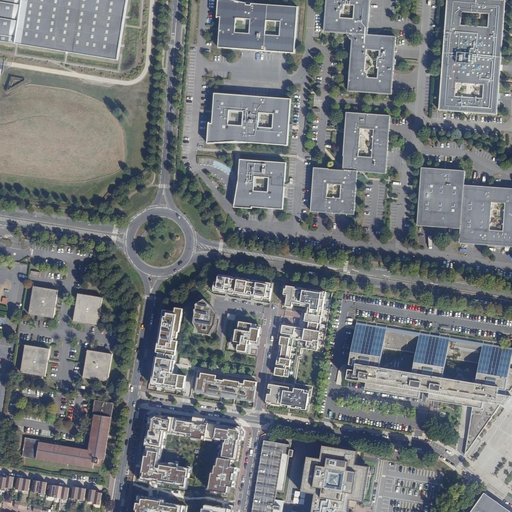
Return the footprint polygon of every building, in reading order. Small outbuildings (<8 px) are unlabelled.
[(0,0),(0,41),(16,44),(18,44),(66,52),(68,53),(119,61),(119,57),(120,54),(124,27),(124,24),(128,0),(0,0)] [(252,5),(247,5),(247,3),(231,0),(218,0),(219,0),(218,2),(217,18),(218,18),(218,17),(221,17),(218,48),(295,53),(298,7),(252,4),(252,5)] [(326,0),(324,32),(347,34),(351,41),(352,41),(349,91),(392,95),(396,37),(368,35),(370,0),(326,0)] [(504,0),(447,0),(439,110),(497,115),(506,0),(504,0)] [(209,123),(207,144),(236,142),(288,146),(291,99),(215,93),(212,124),(210,123),(209,123)] [(347,113),(343,167),(341,164),(337,168),(340,170),(314,168),(311,212),(355,215),(358,172),(386,174),(391,116),(347,113)] [(238,182),(237,206),(252,207),(283,210),(287,163),(240,159),(238,182)] [(511,188),(464,185),(465,171),(422,168),(417,226),(460,229),(460,243),(511,246),(511,188)] [(237,206),(238,182),(234,207),(252,209),(252,207),(237,206)] [(233,277),(219,275),(218,283),(215,282),(213,293),(270,302),(273,289),(270,288),(271,283),(253,280),(253,282),(250,281),(250,280),(236,277),(236,279),(233,279),(233,277)] [(275,375),(289,377),(294,339),(307,341),(306,349),(318,351),(321,331),(318,331),(319,323),(321,324),(326,292),(286,285),(284,295),(288,295),(286,306),(293,307),(293,305),(308,307),(306,321),(309,322),(308,329),(283,326),(279,345),(281,345),(279,357),(277,357),(275,375)] [(34,287),(30,314),(54,318),(58,291),(34,287)] [(78,294),(74,321),(98,325),(103,298),(78,294)] [(205,299),(197,304),(197,309),(195,310),(196,314),(194,323),(199,333),(211,335),(216,324),(218,314),(213,307),(205,299)] [(178,387),(185,388),(187,376),(174,374),(176,360),(174,360),(174,355),(176,356),(178,341),(174,340),(175,338),(178,338),(179,332),(180,332),(184,309),(176,307),(175,311),(164,310),(163,313),(165,313),(165,317),(162,316),(161,325),(163,325),(163,327),(161,327),(158,342),(161,342),(160,348),(158,347),(157,352),(159,352),(158,357),(156,356),(156,360),(158,361),(157,365),(155,365),(153,375),(154,375),(154,381),(155,381),(155,385),(171,387),(171,386),(174,386),(174,388),(178,388),(178,387)] [(253,324),(240,322),(239,330),(237,329),(235,341),(239,342),(238,350),(247,352),(249,345),(251,345),(251,341),(258,342),(260,330),(253,328),(253,324)] [(508,402),(511,396),(511,395),(506,395),(507,390),(511,391),(511,388),(511,368),(510,368),(511,366),(511,357),(511,347),(357,322),(350,365),(356,366),(356,370),(349,369),(347,379),(367,383),(366,389),(420,398),(421,392),(425,392),(430,393),(429,400),(466,406),(469,406),(473,407),(465,455),(477,438),(501,405),(506,405),(508,402)] [(26,345),(21,372),(45,376),(50,349),(26,345)] [(88,350),(84,378),(108,381),(112,354),(88,350)] [(305,370),(308,370),(308,363),(301,362),(300,371),(305,371),(305,370)] [(247,400),(255,401),(258,382),(256,381),(246,380),(245,384),(240,383),(241,382),(225,379),(225,380),(217,379),(217,375),(202,373),(201,378),(199,378),(197,389),(205,391),(205,393),(209,393),(210,392),(218,393),(218,395),(223,396),(223,393),(238,395),(238,398),(242,399),(243,397),(247,398),(247,400)] [(290,388),(270,384),(266,405),(288,409),(288,405),(292,406),(292,407),(307,410),(310,394),(305,393),(306,390),(295,388),(294,392),(289,392),(290,388)] [(101,467),(102,460),(104,450),(106,451),(114,403),(95,400),(89,436),(91,436),(89,449),(62,445),(62,443),(26,438),(23,457),(94,468),(94,466),(101,467)] [(146,446),(161,448),(163,448),(166,432),(184,435),(186,419),(155,414),(150,418),(149,425),(150,425),(149,430),(148,430),(146,446)] [(193,420),(186,419),(184,435),(187,435),(187,437),(206,440),(206,438),(213,440),(216,424),(205,422),(205,419),(194,417),(193,420)] [(239,428),(216,424),(213,440),(215,440),(216,438),(223,439),(220,458),(233,460),(238,461),(243,433),(239,428)] [(254,511),(281,511),(293,443),(266,439),(254,511)] [(352,499),(357,500),(360,500),(359,501),(364,502),(370,467),(356,464),(358,451),(323,445),(321,459),(307,456),(302,492),(315,494),(311,511),(348,511),(349,509),(348,509),(348,506),(349,501),(351,500),(352,499)] [(161,448),(146,446),(141,475),(143,475),(142,479),(154,481),(155,480),(159,481),(159,482),(186,487),(187,477),(190,478),(191,468),(178,466),(179,464),(171,462),(171,464),(166,464),(166,466),(161,465),(162,463),(159,462),(161,448)] [(220,458),(219,458),(218,466),(216,466),(215,473),(213,473),(210,490),(228,493),(229,485),(234,486),(235,482),(232,481),(234,473),(236,473),(237,468),(232,467),(233,460),(220,458)] [(8,478),(6,488),(13,489),(14,477),(12,476),(8,476),(8,478)] [(16,489),(22,490),(24,479),(21,478),(18,478),(16,489)] [(24,479),(22,490),(29,491),(31,480),(28,479),(24,479)] [(32,492),(39,493),(41,481),(38,481),(34,480),(32,492)] [(41,481),(39,493),(45,494),(47,482),(45,482),(41,481)] [(48,496),(55,498),(57,486),(50,485),(48,496)] [(57,486),(55,498),(61,499),(63,487),(57,486)] [(63,487),(61,499),(68,500),(69,488),(63,487)] [(72,498),(78,499),(80,488),(77,487),(73,487),(72,498)] [(80,488),(78,499),(84,501),(86,489),(84,488),(80,488)] [(88,501),(94,502),(96,492),(96,491),(94,490),(90,489),(88,501)] [(94,504),(100,505),(102,493),(96,492),(94,502),(94,504)] [(511,511),(485,493),(470,511),(511,511)] [(137,511),(186,511),(188,506),(164,502),(165,500),(139,496),(139,500),(137,500),(136,510),(138,510),(137,511)] [(357,502),(357,500),(352,499),(351,500),(349,501),(348,506),(356,508),(357,502)]
